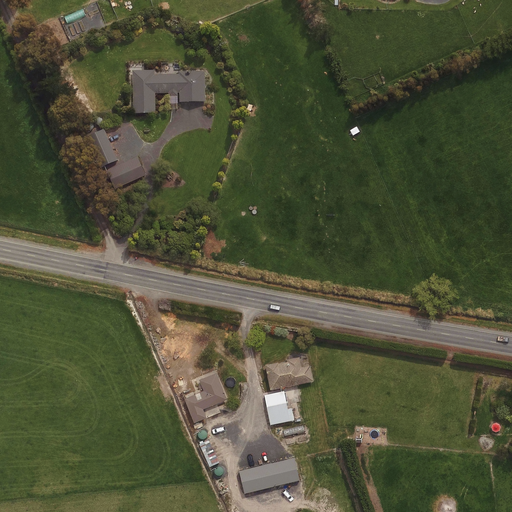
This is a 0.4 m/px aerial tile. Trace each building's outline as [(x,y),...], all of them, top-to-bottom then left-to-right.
[(155,114),(155,94),(168,94),(168,96),(177,96),(177,93),(179,93),(179,103),(205,102),(205,72),(182,72),(182,75),(154,75),(154,71),(132,71),(133,114),(155,114)] [(117,161),(103,130),(87,137),(100,168),(117,161)] [(145,176),(137,158),(106,172),(114,190),(145,176)] [(301,368),(300,360),(266,367),(271,391),(313,383),(310,367),(301,368)] [(204,392),(200,393),(202,399),(186,406),(193,424),(205,419),(202,410),(226,401),(216,375),(200,381),(204,392)] [(293,421),(293,419),(291,410),(287,411),(285,400),(281,400),(280,393),(264,396),(270,426),(293,421)] [(238,436),(234,424),(215,430),(218,438),(230,433),(232,438),(238,436)] [(320,453),(316,438),(280,446),(284,461),(320,453)] [(224,465),(220,467),(209,441),(199,445),(214,477),(223,473),(227,472),(224,465)] [(251,474),(250,467),(236,470),(237,477),(251,474)]
